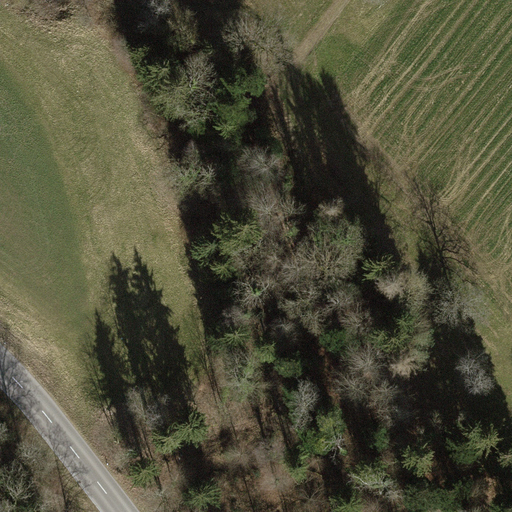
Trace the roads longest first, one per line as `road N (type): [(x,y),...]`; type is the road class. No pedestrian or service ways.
road 1 (track): [(85,310),(41,85),(0,44)]
road 2 (tertiary): [(0,370),(116,511)]
